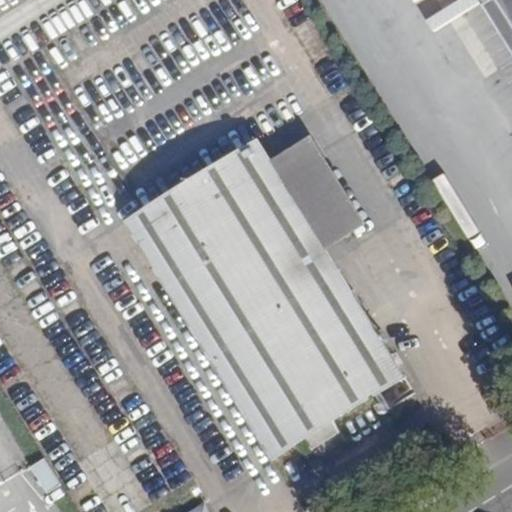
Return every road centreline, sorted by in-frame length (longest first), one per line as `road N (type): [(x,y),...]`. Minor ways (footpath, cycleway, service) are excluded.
road 1 (unknown): [(511,469),(291,86)]
road 2 (unknown): [(199,483),(0,159)]
road 3 (unknown): [(93,201),(274,489)]
road 4 (unknown): [(183,0),(47,78),(31,101),(93,201)]
road 5 (unknown): [(0,308),(126,511)]
road 6 (unknown): [(264,38),(64,154)]
road 7 (unknown): [(93,201),(291,86)]
